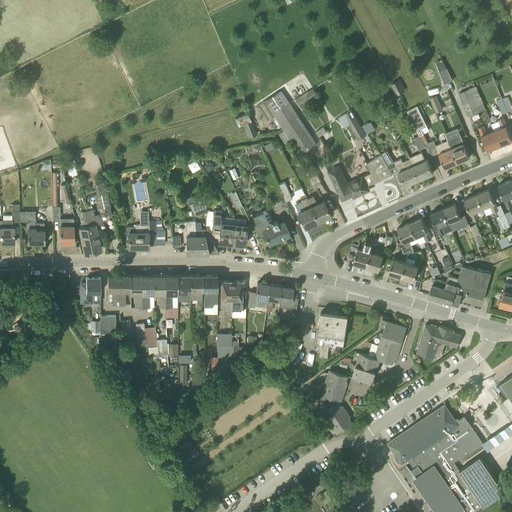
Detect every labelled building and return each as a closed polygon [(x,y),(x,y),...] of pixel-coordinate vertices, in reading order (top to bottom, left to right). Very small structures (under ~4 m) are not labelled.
[(446,84),(452,81),(447,71),(441,74),(446,84)] [(400,79),(391,84),(396,95),(405,91),(400,79)] [(485,109),(476,86),(459,93),(469,116),(485,109)] [(302,104),(312,98),(308,91),(298,97),(302,104)] [(430,97),(436,112),(443,109),(437,95),(430,97)] [(511,105),(508,97),(503,99),(508,112),(511,110),(511,105)] [(503,114),(508,112),(503,99),(502,98),(497,100),(503,114)] [(272,113),(291,140),(300,155),(317,144),(289,102),(272,113)] [(421,128),(427,125),(417,106),(407,111),(419,135),(420,135),(423,134),(421,128)] [(351,109),(338,118),(340,120),(345,117),(359,140),(367,135),(355,115),(351,109)] [(500,145),(511,140),(511,139),(503,118),(498,120),(499,121),(502,129),(495,132),(500,145)] [(252,120),(251,120),(243,124),(249,138),(257,134),(252,120)] [(375,129),(370,122),(363,126),(367,133),(375,129)] [(500,145),(495,132),(488,135),(484,126),(479,128),(487,150),(500,145)] [(291,140),(284,130),(279,134),(285,143),(291,140)] [(470,157),(460,134),(448,140),(449,140),(449,141),(452,148),(458,162),(470,157)] [(419,135),(413,138),(419,150),(426,147),(426,146),(424,144),(422,140),(420,135),(419,135)] [(428,142),(424,144),(426,146),(427,146),(431,156),(439,153),(445,168),(458,162),(452,148),(444,151),(441,143),(436,145),(433,140),(428,142)] [(264,146),(266,151),(275,147),(273,142),(264,146)] [(387,166),(394,161),(387,151),(381,154),(387,166)] [(421,152),(409,157),(413,165),(419,179),(433,173),(427,160),(425,161),(421,152)] [(367,163),(371,173),(375,182),(392,174),(387,166),(381,154),(367,163)] [(401,158),(394,161),(395,163),(405,186),(419,179),(413,165),(406,168),(401,158)] [(193,171),(201,167),(197,160),(190,163),(193,171)] [(313,167),(305,172),(313,186),(321,181),(313,167)] [(369,190),(367,186),(363,177),(362,176),(348,184),(339,167),(329,172),(342,200),(352,195),(353,198),(369,190)] [(498,185),(507,207),(511,205),(511,204),(511,202),(511,201),(511,183),(511,180),(498,185)] [(109,207),(103,182),(95,183),(97,194),(95,195),(98,210),(104,208),(109,207)] [(285,182),(278,185),(285,202),(292,199),(285,182)] [(69,201),(65,184),(61,185),(65,202),(69,201)] [(498,210),(489,189),(477,194),(483,208),(490,205),(493,213),(498,210)] [(208,212),(202,194),(185,199),(196,216),(208,212)] [(483,208),(477,194),(464,199),(474,221),(479,219),(478,216),(485,213),(483,208)] [(312,196),(306,199),(317,222),(330,216),(323,201),(316,204),(312,196)] [(317,222),(306,199),(301,201),(305,211),(299,214),(305,227),(317,222)] [(0,221),(1,243),(14,243),(14,224),(18,224),(18,222),(20,222),(19,211),(19,202),(12,202),(13,204),(11,204),(12,215),(3,215),(3,221),(0,221)] [(465,225),(455,203),(443,208),(449,223),(456,220),(460,227),(465,225)] [(84,253),(101,249),(96,225),(102,224),(100,216),(98,214),(93,215),(91,205),(85,207),(84,206),(80,207),(81,210),(79,211),(83,228),(79,228),(84,253)] [(52,220),(59,220),(59,221),(60,243),(74,243),(73,218),(60,218),(59,207),(52,207),(52,220)] [(446,233),(442,225),(449,223),(443,208),(431,214),(440,236),(446,233)] [(272,223),(267,211),(265,209),(252,215),(256,224),(254,224),(259,235),(263,233),(269,244),(290,235),(284,222),(278,225),(277,222),(275,222),(272,223)] [(126,227),(126,248),(149,248),(149,244),(165,244),(164,231),(162,231),(162,220),(149,220),(149,210),(141,210),(140,224),(136,224),(135,224),(135,227),(126,227)] [(232,243),(233,224),(220,223),(221,210),(213,210),(211,232),(220,232),(219,242),(232,243)] [(44,243),(44,230),(44,223),(36,223),(35,211),(19,211),(20,222),(27,222),(28,243),(44,243)] [(503,229),(510,227),(509,223),(505,214),(498,216),(503,229)] [(432,239),(422,217),(410,223),(416,237),(423,234),(427,241),(432,239)] [(198,253),(197,237),(195,237),(194,222),(186,222),(186,254),(198,253)] [(197,237),(198,253),(219,253),(206,235),(205,235),(205,229),(202,229),(200,222),(195,223),(195,222),(194,222),(195,237),(197,237)] [(416,237),(410,223),(397,228),(404,243),(400,244),(404,253),(408,253),(415,252),(411,245),(419,242),(416,237)] [(245,244),(246,225),(233,224),(232,243),(245,244)] [(391,247),(393,237),(387,235),(385,246),(391,247)] [(479,247),(484,244),(481,235),(475,237),(479,247)] [(181,247),(181,236),(172,236),(172,247),(181,247)] [(366,267),(371,252),(370,252),(374,241),(366,239),(362,249),(358,248),(353,263),(366,267)] [(379,270),(383,255),(371,252),(366,267),(379,270)] [(475,258),(473,252),(464,255),(467,261),(475,258)] [(451,264),(448,257),(442,259),(445,267),(451,264)] [(401,277),(406,262),(393,258),(389,273),(401,277)] [(406,262),(401,277),(414,281),(419,266),(406,262)] [(446,282),(434,278),(429,296),(459,305),(462,293),(484,300),(492,273),(463,264),(459,278),(449,275),(446,282)] [(434,267),(431,273),(433,277),(441,274),(438,266),(434,267)] [(119,275),(107,275),(107,302),(113,302),(113,303),(119,304),(119,275)] [(124,304),(124,293),(130,293),(130,294),(131,294),(130,275),(119,275),(119,304),(124,304)] [(142,307),(142,275),(130,275),(131,294),(134,294),(135,307),(142,307)] [(154,295),(154,275),(142,275),(142,307),(142,311),(146,311),(146,307),(149,307),(149,305),(154,305),(154,295)] [(164,275),(154,275),(154,295),(159,295),(159,307),(166,308),(164,275)] [(178,317),(178,301),(177,301),(177,275),(164,275),(166,308),(166,317),(178,317)] [(190,275),(177,275),(177,301),(178,301),(190,301),(190,298),(191,298),(190,275)] [(204,292),(204,275),(190,275),(191,298),(191,302),(197,302),(197,303),(202,303),(201,292),(204,292)] [(217,303),(217,276),(217,275),(204,275),(204,292),(205,306),(212,306),(214,303),(217,303)] [(101,292),(101,277),(86,277),(86,283),(80,283),(80,303),(93,303),(93,292),(101,292)] [(231,310),(231,281),(221,281),(221,305),(226,305),(226,312),(231,312),(231,310)] [(245,291),(241,291),(241,281),(231,281),(231,310),(241,310),(242,307),(245,307),(245,291)] [(511,283),(506,282),(501,298),(499,298),(498,303),(500,304),(500,305),(511,308),(511,283)] [(256,293),(251,292),(249,308),(254,309),(255,297),(267,299),(269,284),(257,283),(256,293)] [(270,324),(273,300),(279,301),(281,286),(269,284),(267,299),(264,323),(270,324)] [(293,288),(281,286),(278,307),(291,308),(295,309),(297,298),(292,298),(293,288)] [(343,346),(348,316),(321,312),(316,350),(320,350),(319,357),(328,358),(329,344),(343,346)] [(109,334),(109,316),(101,316),(101,318),(101,334),(109,334)] [(131,338),(128,320),(121,321),(123,338),(131,338)] [(90,330),(100,330),(100,321),(90,321),(90,324),(90,330)] [(401,339),(403,340),(407,327),(387,321),(383,333),(401,339)] [(146,338),(145,327),(144,322),(135,324),(138,339),(146,338)] [(461,335),(454,332),(454,330),(440,325),(439,328),(426,324),(417,354),(434,358),(435,354),(441,356),(445,343),(458,347),(461,335)] [(155,326),(145,327),(146,338),(148,347),(157,346),(155,326)] [(379,346),(399,352),(401,345),(400,343),(401,339),(383,333),(382,337),(379,346)] [(231,342),(231,334),(217,334),(217,356),(218,356),(231,356),(232,356),(232,342),(231,342)] [(255,344),(255,337),(248,336),(247,343),(255,344)] [(168,354),(166,339),(157,339),(158,354),(168,354)] [(239,342),(232,342),(232,356),(231,356),(243,356),(243,347),(239,347),(239,342)] [(178,355),(178,343),(168,343),(168,355),(178,355)] [(399,352),(379,346),(375,358),(380,359),(393,364),(394,359),(397,358),(399,352)] [(375,358),(360,353),(356,365),(374,371),(375,367),(378,366),(380,359),(375,358)] [(257,360),(254,356),(248,360),(251,364),(257,360)] [(376,372),(374,371),(356,365),(352,378),(372,384),(376,372)] [(129,369),(120,373),(124,382),(133,378),(129,369)] [(345,389),(348,382),(346,380),(348,376),(330,371),(326,383),(345,389)] [(511,375),(497,386),(507,400),(510,398),(511,401),(511,375)] [(162,384),(164,401),(177,400),(176,383),(162,384)] [(343,395),(345,389),(326,383),(322,395),(338,400),(340,401),(341,396),(343,395)] [(318,409),(337,402),(338,400),(322,395),(318,409)] [(343,406),(340,405),(338,402),(337,402),(318,409),(329,424),(347,411),(343,406)] [(460,502),(443,477),(458,467),(455,462),(459,459),(462,463),(486,446),(475,431),(464,415),(459,420),(457,418),(455,419),(445,404),(388,443),(402,463),(405,461),(406,460),(408,463),(407,464),(411,470),(423,488),(422,489),(425,494),(427,493),(439,511),(455,511),(458,510),(463,507),(460,502)] [(347,411),(329,424),(337,434),(353,423),(350,419),(351,417),(347,411)] [(190,462),(200,455),(189,440),(180,446),(190,462)] [(443,477),(460,502),(463,507),(466,510),(466,511),(475,511),(505,491),(480,456),(460,470),(458,467),(443,477)] [(422,500),(427,507),(432,504),(427,497),(422,500)]
